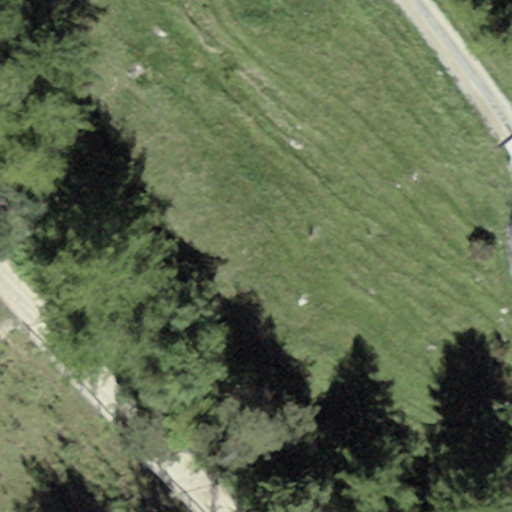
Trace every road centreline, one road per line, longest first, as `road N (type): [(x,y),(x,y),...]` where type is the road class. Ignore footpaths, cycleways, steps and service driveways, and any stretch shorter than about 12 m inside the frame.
road 1 (unclassified): [(219,511),(0,265)]
road 2 (track): [(511,118),(419,0)]
